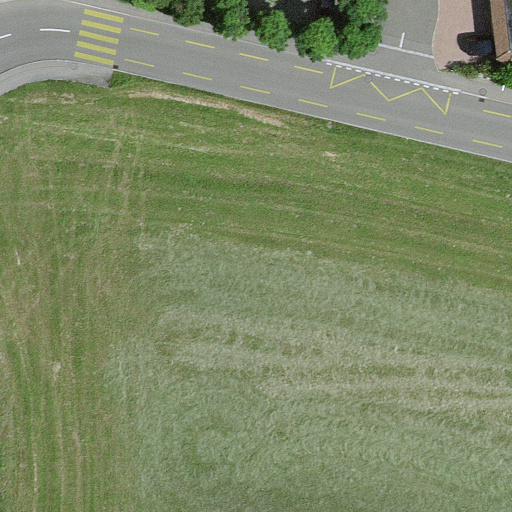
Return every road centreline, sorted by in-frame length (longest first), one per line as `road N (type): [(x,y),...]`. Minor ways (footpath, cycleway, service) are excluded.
road 1 (tertiary): [(0,41),(67,30),(388,106)]
road 2 (tertiary): [(388,106),(511,135)]
